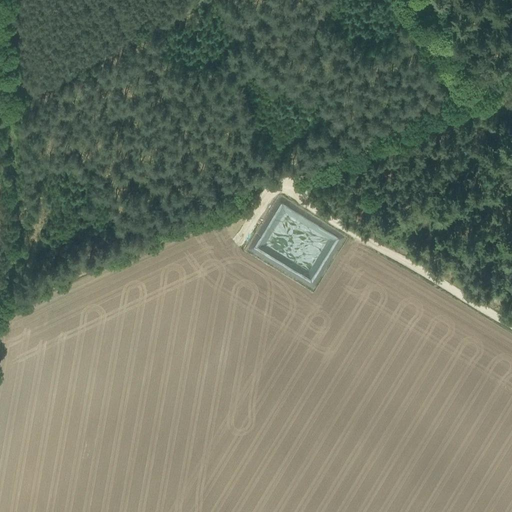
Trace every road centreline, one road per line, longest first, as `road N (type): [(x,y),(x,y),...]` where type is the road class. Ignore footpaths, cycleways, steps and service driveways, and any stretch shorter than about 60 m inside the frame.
road 1 (track): [(511,328),(281,186),(471,87)]
road 2 (track): [(0,120),(19,92),(0,2)]
